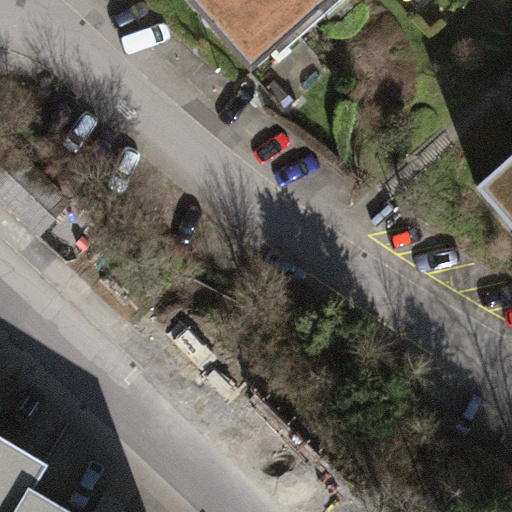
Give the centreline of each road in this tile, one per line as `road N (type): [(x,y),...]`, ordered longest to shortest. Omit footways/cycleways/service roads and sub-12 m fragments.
road 1 (residential): [(0,56),(57,62),(461,378),(511,404)]
road 2 (residential): [(0,273),(248,511)]
